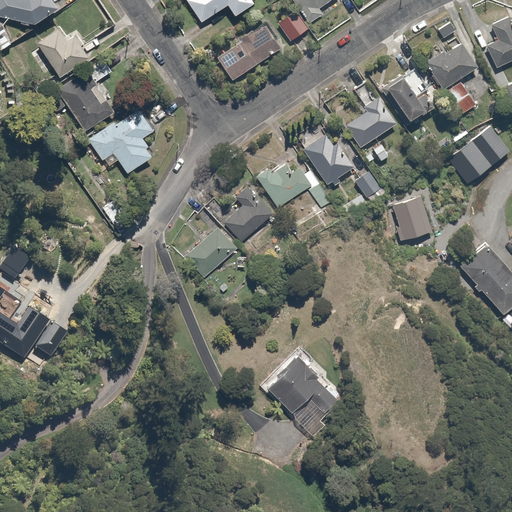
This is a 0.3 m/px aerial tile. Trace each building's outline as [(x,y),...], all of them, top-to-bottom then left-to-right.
[(0,0),(0,15),(37,24),(61,8),(55,0),(0,0)] [(257,5),(253,0),(189,0),(203,21),(229,6),(236,17),(257,5)] [(340,0),(298,0),(304,9),(301,11),(308,21),(340,0)] [(296,10),(278,21),(290,40),(308,29),(296,10)] [(511,17),(494,25),(500,38),(487,45),(497,66),(511,58),(511,17)] [(233,78),(281,45),(267,25),(257,32),(253,26),(240,35),(243,39),(218,56),(233,78)] [(59,29),(39,42),(60,75),(89,56),(76,35),(67,41),(59,29)] [(445,86),(477,67),(464,46),(449,55),(446,50),(429,60),(445,86)] [(418,67),(389,86),(412,121),(436,105),(428,93),(432,90),(418,67)] [(91,71),(61,91),(85,128),(115,109),(91,71)] [(463,81),(448,90),(462,112),(458,114),(467,130),(486,118),(463,81)] [(363,147),(397,123),(379,97),(364,108),(367,112),(348,126),(363,147)] [(156,130),(142,109),(118,124),(115,120),(89,137),(103,160),(107,158),(109,161),(117,156),(130,175),(156,158),(143,138),(156,130)] [(473,138),(494,165),(511,151),(491,124),(473,138)] [(356,166),(332,130),(304,149),(328,184),(356,166)] [(494,165),(473,138),(448,157),(469,184),(494,165)] [(271,165),(258,174),(280,206),(310,185),(296,164),(293,166),(289,161),(274,171),(271,165)] [(369,169),(354,180),(367,198),(382,187),(369,169)] [(276,212),(250,183),(235,197),(242,205),(225,220),(244,241),(276,212)] [(418,235),(407,201),(395,205),(401,225),(396,227),(401,240),(418,235)] [(238,249),(218,226),(182,257),(203,280),(238,249)] [(511,266),(489,239),(460,262),(502,313),(511,304),(511,266)] [(49,318),(31,306),(5,345),(22,357),(49,318)] [(68,334),(51,322),(35,345),(52,357),(68,334)] [(341,398),(301,356),(267,389),(314,438),(328,424),(321,417),(341,398)]
